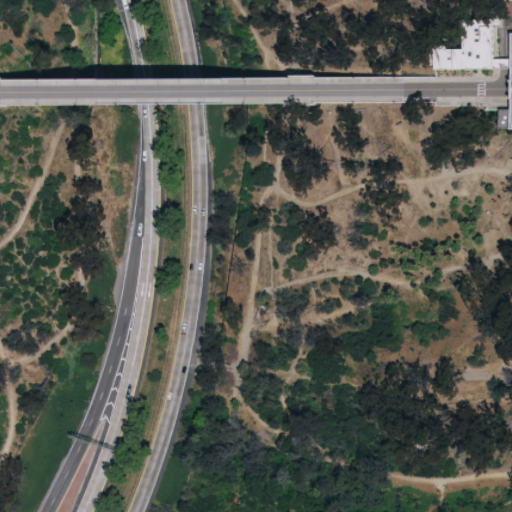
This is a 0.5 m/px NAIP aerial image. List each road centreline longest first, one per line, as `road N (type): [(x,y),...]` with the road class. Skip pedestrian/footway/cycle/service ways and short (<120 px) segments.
road 1 (motorway): [(137,511),(164,446),(197,301),(202,140),(179,0)]
road 2 (tertiary): [(0,93),(437,91)]
road 3 (motorway): [(154,146),(155,240),(137,367),(87,511)]
road 4 (motorway): [(130,308),(114,372),(49,511)]
road 5 (motorway): [(154,146),(130,308)]
road 6 (motorway): [(130,0),(154,146)]
